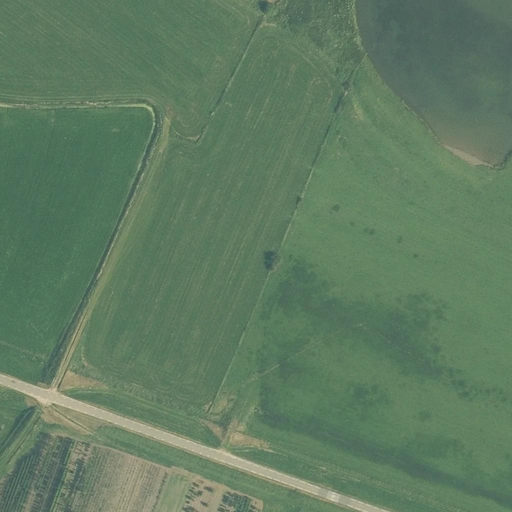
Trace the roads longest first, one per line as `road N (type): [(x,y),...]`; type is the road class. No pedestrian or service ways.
road 1 (unclassified): [(377,511),(0,378)]
road 2 (track): [(175,110),(48,396)]
